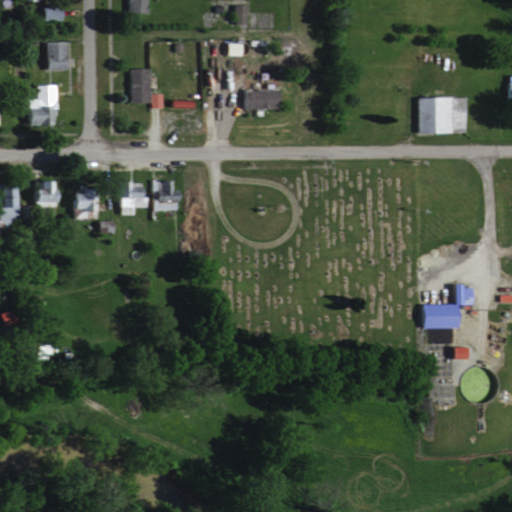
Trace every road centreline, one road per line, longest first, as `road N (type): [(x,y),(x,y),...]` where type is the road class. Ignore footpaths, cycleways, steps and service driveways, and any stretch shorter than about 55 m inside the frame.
road 1 (residential): [(0,156),(511,150)]
road 2 (residential): [(487,151),(485,311)]
road 3 (residential): [(87,155),(84,0)]
